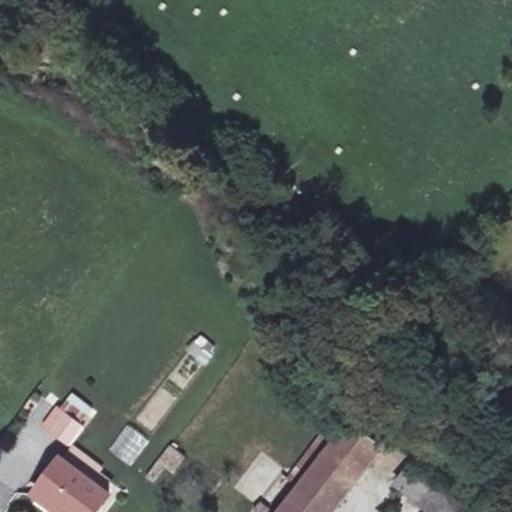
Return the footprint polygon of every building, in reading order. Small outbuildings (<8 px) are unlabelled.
[(203,365),(218,350),(201,334),(186,349),(203,365)] [(200,382),(186,362),(154,385),(168,404),(200,382)] [(46,400),(33,417),(43,425),(56,407),(46,400)] [(56,407),(43,425),(67,442),(80,425),(56,407)] [(335,511),(394,438),(362,412),(352,425),(340,416),(290,479),(301,488),(282,511),(335,511)] [(129,425),(109,450),(130,466),(149,442),(129,425)] [(171,447),(158,462),(172,473),(185,458),(171,447)] [(62,457),(34,492),(59,511),(94,511),(109,494),(102,489),(91,480),(97,472),(100,468),(74,448),(65,460),(62,457)] [(411,465),(396,485),(430,511),(460,511),(464,506),(411,465)] [(97,472),(91,480),(102,489),(108,481),(97,472)] [(274,511),(262,502),(256,510),(258,511),(274,511)]
